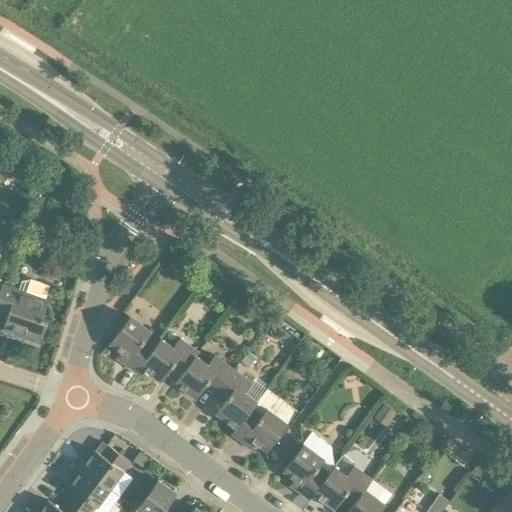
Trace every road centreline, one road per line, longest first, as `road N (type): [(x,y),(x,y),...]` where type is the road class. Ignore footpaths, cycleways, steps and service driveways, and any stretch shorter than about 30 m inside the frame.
road 1 (tertiary): [(479,397),(166,176)]
road 2 (residential): [(68,394),(112,248),(166,176)]
road 3 (residential): [(259,511),(145,423),(68,394)]
road 4 (tertiary): [(166,176),(0,68)]
road 5 (residential): [(0,498),(68,394)]
